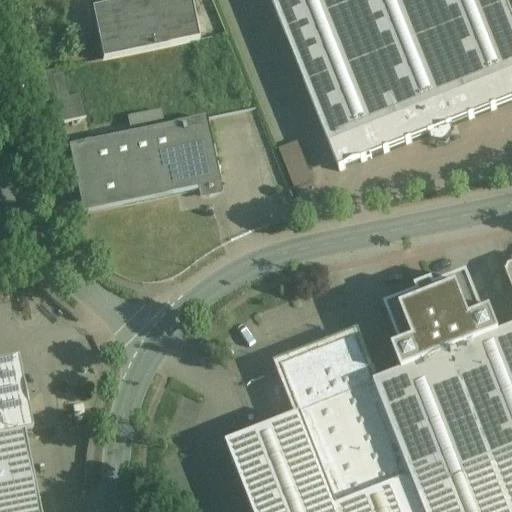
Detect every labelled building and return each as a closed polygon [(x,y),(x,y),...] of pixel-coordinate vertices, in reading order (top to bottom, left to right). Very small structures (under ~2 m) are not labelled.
[(193,0),(139,0),(91,11),(102,64),(203,44),(193,0)] [(511,19),(504,0),(270,0),(339,174),(362,165),(352,141),(510,78),(511,83),(511,19)] [(362,165),(511,104),(511,83),(510,78),(352,141),(362,165)] [(79,97),(62,99),(64,121),(82,119),(79,97)] [(210,121),(68,151),(81,219),(200,194),(200,198),(224,193),(210,121)] [(295,188),(313,181),(298,143),(280,150),(295,188)] [(305,192),(300,194),(305,206),(310,204),(305,192)] [(511,443),(452,467),(412,484),(374,389),(356,343),(281,372),(301,421),(227,449),(251,511),(511,511),(511,269),(509,270),(506,276),(511,291),(511,443)] [(409,299),(378,311),(393,351),(387,353),(397,378),(403,376),(404,380),(424,373),(431,390),(468,376),(462,358),(494,346),(493,342),(468,277),(436,289),(434,284),(408,294),(409,299)] [(403,376),(397,378),(398,381),(374,389),(412,484),(511,443),(511,334),(493,342),(494,346),(462,358),(468,376),(431,390),(424,373),(404,380),(403,376)] [(0,440),(23,436),(26,435),(11,363),(0,365),(0,440)] [(0,440),(0,511),(38,511),(23,436),(0,440)]
